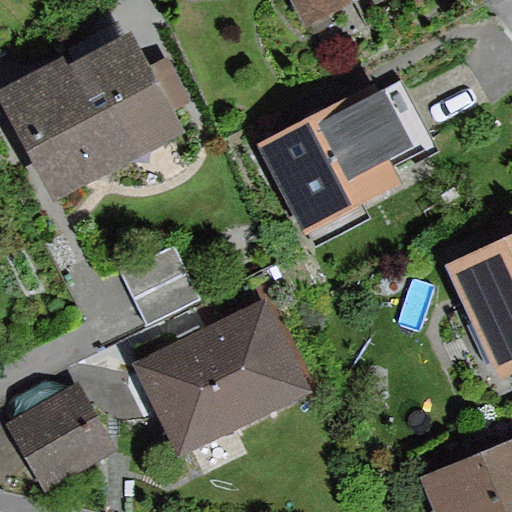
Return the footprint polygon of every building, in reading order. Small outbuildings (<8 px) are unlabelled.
[(308,0),(315,12),(309,15),(329,51),(373,26),(358,0),(308,0)] [(163,116),(126,46),(15,104),(59,188),(102,166),(94,152),(163,116)] [(375,100),(373,96),(274,148),(315,225),(353,205),(349,196),(384,178),(380,170),(431,143),(401,86),(375,100)] [(202,299),(175,245),(120,272),(147,326),(202,299)] [(511,250),(462,273),(502,361),(511,356),(511,250)] [(303,391),(263,308),(140,367),(180,450),(303,391)] [(104,448),(73,395),(19,426),(50,479),(104,448)] [(511,511),(511,450),(434,483),(446,511),(511,511)]
